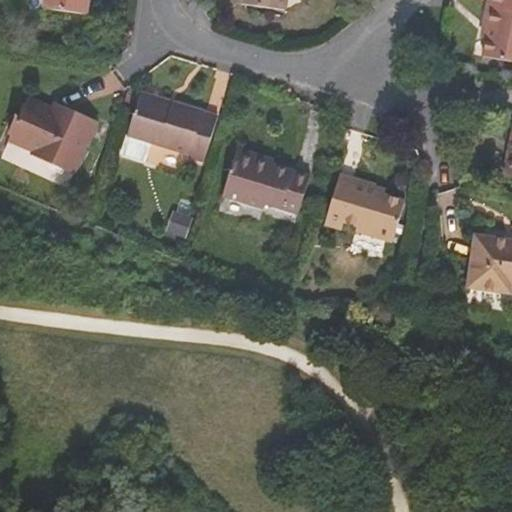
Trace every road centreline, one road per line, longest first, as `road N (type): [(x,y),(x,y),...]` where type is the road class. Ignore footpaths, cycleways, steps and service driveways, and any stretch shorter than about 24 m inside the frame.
road 1 (track): [(0,314),(306,365),(392,467),(401,511)]
road 2 (residential): [(344,75),(155,25)]
road 3 (residential): [(442,179),(410,98),(344,75)]
